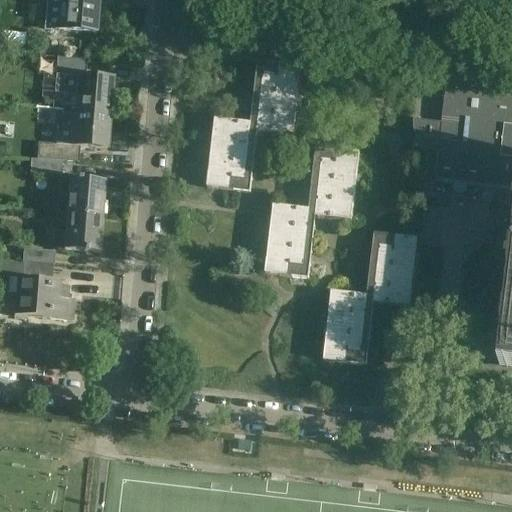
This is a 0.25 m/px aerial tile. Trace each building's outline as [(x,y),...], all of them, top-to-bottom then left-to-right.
[(51,0),(52,6),(48,5),(46,31),(93,35),(97,35),(99,1),(87,0),(51,0)] [(55,94),(77,96),(75,113),(110,116),(113,81),(86,79),(87,61),(58,59),(55,94)] [(217,164),(211,163),(208,191),(252,195),(252,182),(257,134),(295,138),(297,122),(291,121),(293,96),(300,96),(302,70),(276,66),(259,64),(257,78),(252,126),(216,122),(214,138),(220,139),(217,164)] [(511,100),(445,93),(435,182),(483,188),(482,193),(511,196),(511,195),(511,273),(502,364),(511,364),(511,100)] [(79,165),(80,149),(107,151),(110,116),(75,113),(73,148),(38,145),(37,162),(49,163),(62,163),(79,165)] [(275,251),(269,251),(266,278),(310,283),(312,269),(316,221),(353,225),(355,207),(349,206),(352,182),(358,182),(361,155),(317,150),(315,165),(312,213),(274,209),(272,226),(278,227),(275,251)] [(61,177),(62,163),(49,163),(37,162),(32,161),(31,174),(61,177)] [(67,217),(102,220),(105,185),(60,181),(59,199),(63,199),(61,216),(67,217)] [(99,255),(102,220),(67,217),(65,234),(59,233),(58,252),(99,255)] [(375,238),(368,299),(333,296),(331,312),(337,313),(334,338),(328,337),(325,364),(352,367),(369,369),(376,307),(411,311),(413,294),(407,294),(410,269),(416,269),(419,243),(375,238)] [(23,265),(24,266),(53,268),(54,254),(24,252),(23,265)] [(0,261),(0,277),(10,277),(10,262),(0,261)] [(16,281),(13,319),(26,320),(72,324),(74,302),(71,302),(71,297),(68,296),(69,289),(59,288),(59,285),(46,284),(46,282),(52,282),(53,268),(24,266),(22,282),(16,281)] [(250,453),(251,443),(240,442),(239,452),(250,453)]
